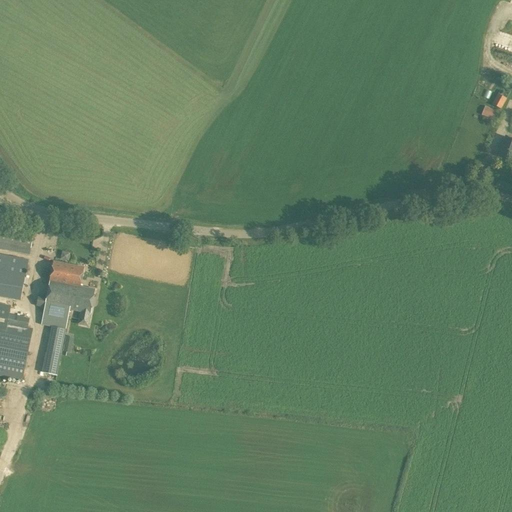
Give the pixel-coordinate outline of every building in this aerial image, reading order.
[(501,109),(506,99),(497,94),(492,104),(501,109)] [(487,108),(484,116),(492,120),(496,111),(487,108)] [(511,140),(505,138),(499,157),(511,161),(511,140)] [(0,242),(30,248),(33,230),(2,224),(0,234),(0,242)] [(0,296),(20,301),(28,260),(0,253),(0,296)] [(49,282),(80,288),(84,269),(53,262),(49,280),(49,282)] [(44,308),(41,326),(66,331),(70,311),(79,313),(77,325),(87,327),(95,291),(80,288),(49,282),(45,299),(38,297),(36,306),(44,308)] [(11,305),(0,303),(0,375),(23,380),(33,330),(27,329),(29,319),(9,315),(11,305)]
